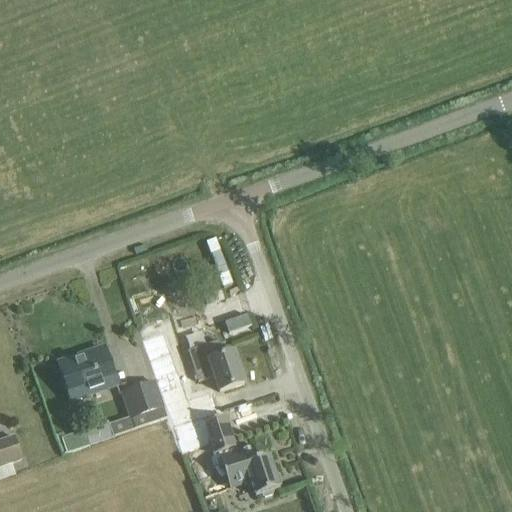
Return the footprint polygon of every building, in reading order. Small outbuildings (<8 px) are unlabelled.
[(148,331),(140,333),(156,381),(159,380),(175,428),(194,422),(223,412),(218,397),(188,407),(177,374),(164,379),(148,331)] [(219,393),(244,385),(234,354),(224,357),(219,342),(188,352),(198,384),(214,379),(219,393)] [(116,386),(104,350),(59,366),(71,401),(116,386)] [(89,446),(167,418),(155,383),(122,395),(130,417),(85,433),(89,446)] [(204,424),(214,456),(218,455),(230,490),(250,483),(255,498),(262,496),(265,498),(273,496),(274,492),(280,490),(269,458),(258,461),(254,447),(237,453),(225,417),(204,424)] [(194,422),(175,428),(178,438),(179,438),(197,431),(194,422)] [(0,468),(22,461),(14,438),(0,442),(0,468)]
